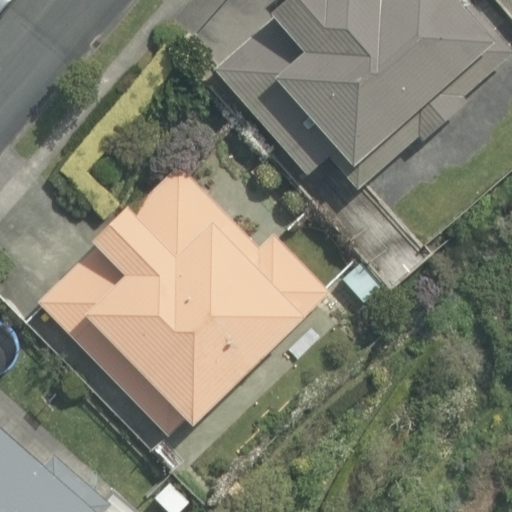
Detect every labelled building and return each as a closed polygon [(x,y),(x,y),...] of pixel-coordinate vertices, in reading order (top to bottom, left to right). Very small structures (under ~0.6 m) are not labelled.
[(289,0),(213,67),(307,173),(327,155),(358,191),(418,138),(423,143),(474,99),(468,93),(511,53),(511,51),(466,0),(289,0)] [(179,164),(38,302),(167,434),(181,420),(191,429),(331,292),(274,233),(260,247),(179,164)] [(339,275),(360,300),(379,284),(358,259),(339,275)] [(0,511),(100,511),(109,502),(54,454),(45,464),(0,426),(0,511)] [(173,511),(192,493),(174,474),(151,496),(167,511),(173,511)]
